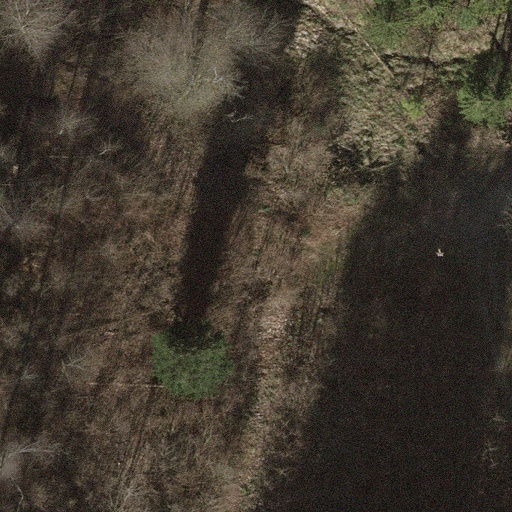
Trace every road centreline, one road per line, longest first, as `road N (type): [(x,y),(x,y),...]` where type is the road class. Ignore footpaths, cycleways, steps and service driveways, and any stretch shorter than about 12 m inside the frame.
road 1 (track): [(511,184),(474,209),(382,242),(247,244),(118,117),(0,82)]
road 2 (track): [(382,242),(300,336),(227,511)]
road 3 (track): [(474,209),(478,283),(511,413)]
